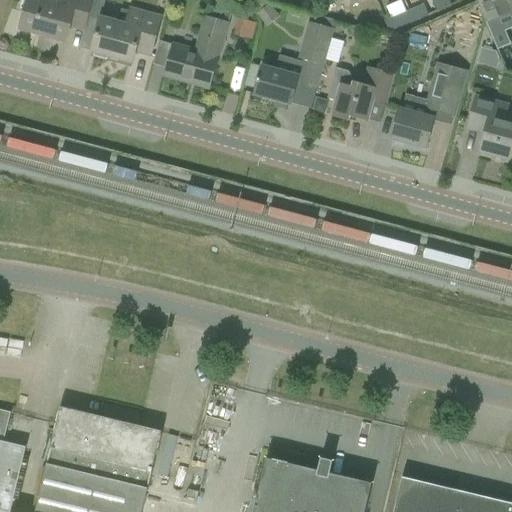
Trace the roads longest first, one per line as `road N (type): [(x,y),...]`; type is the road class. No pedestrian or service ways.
road 1 (tertiary): [(511,217),(0,82)]
road 2 (tertiary): [(511,398),(130,298),(0,274)]
